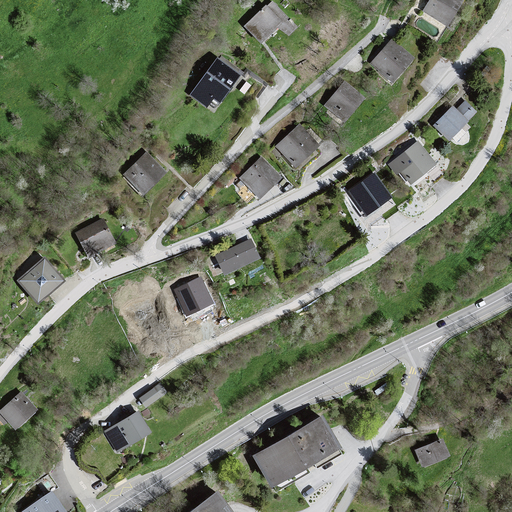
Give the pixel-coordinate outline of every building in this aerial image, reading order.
[(464,0),(429,0),(422,11),(448,27),(464,0)] [(283,22),(266,5),(244,26),(261,44),(283,22)] [(415,58),(392,38),(370,63),(393,83),(415,58)] [(241,75),(213,59),(187,96),(212,115),(241,75)] [(365,98),(345,80),(324,105),(345,123),(365,98)] [(465,100),(457,109),(468,120),(477,112),(465,100)] [(457,109),(453,105),(433,125),(449,141),(469,121),(468,120),(457,109)] [(320,146),(300,124),(275,146),(296,169),(320,146)] [(436,165),(417,141),(388,164),(396,175),(400,171),(411,185),(436,165)] [(167,168),(142,148),(116,173),(138,196),(167,168)] [(283,178),(262,156),(239,178),(260,200),(283,178)] [(392,198),(374,173),(349,191),(367,216),(392,198)] [(117,244),(103,218),(75,233),(89,258),(117,244)] [(261,258),(251,238),(214,255),(224,275),(261,258)] [(64,281),(45,258),(19,281),(38,303),(64,281)] [(174,289),(187,317),(215,304),(202,276),(174,289)] [(146,406),(168,391),(161,381),(139,396),(146,406)] [(36,414),(19,392),(0,407),(0,421),(10,434),(36,414)] [(148,432),(134,412),(100,431),(109,455),(148,432)] [(336,448),(316,414),(245,455),(264,489),(336,448)] [(416,446),(422,466),(450,458),(445,438),(416,446)] [(227,511),(209,489),(180,511),(227,511)] [(22,507),(23,511),(66,511),(55,490),(22,507)]
